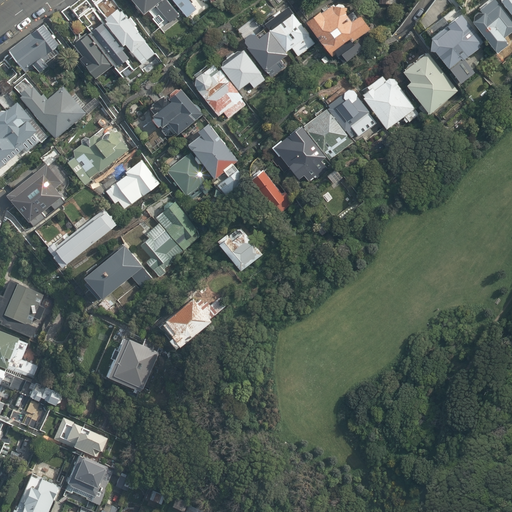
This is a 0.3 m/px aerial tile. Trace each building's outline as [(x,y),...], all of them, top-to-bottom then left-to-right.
[(172,0),(134,0),(145,14),(156,5),(169,23),(182,13),(172,0)] [(172,0),(182,13),(187,20),(200,10),(192,0),(172,0)] [(345,0),(331,0),(306,19),(332,54),(352,39),(353,42),(340,51),(348,63),(383,37),(365,13),(358,18),(345,0)] [(503,36),(511,29),(511,19),(496,0),(486,0),(477,7),(479,9),(476,9),(472,12),(471,19),(497,53),(509,43),(503,36)] [(511,0),(500,0),(511,15),(511,0)] [(154,52),(120,6),(106,17),(125,43),(126,43),(132,51),(137,48),(145,59),(154,52)] [(314,40),(286,6),(264,24),(286,51),(291,47),(297,54),(314,40)] [(483,40),(459,10),(444,22),(445,23),(429,34),(427,47),(432,47),(459,82),(474,71),(464,57),(480,46),(479,44),(483,40)] [(61,46),(46,23),(12,48),(28,70),(35,65),(41,72),(50,65),(45,58),(61,46)] [(125,47),(108,25),(94,36),(123,73),(133,66),(121,51),(125,47)] [(258,37),(254,32),(250,32),(245,36),(245,39),(247,44),(245,46),(270,76),(285,63),(280,57),(286,53),(267,29),(258,37)] [(113,64),(89,33),(76,43),(86,55),(82,58),(97,77),(113,64)] [(264,77),(242,49),(236,49),(220,62),(220,66),(238,89),(249,81),(253,86),(264,77)] [(458,90),(426,50),(400,68),(409,79),(405,82),(428,113),(458,90)] [(218,69),(212,64),(195,79),(195,85),(217,114),(222,111),(226,117),(245,102),(240,96),(241,94),(220,68),(218,69)] [(412,109),(414,107),(400,89),(401,88),(396,82),(397,80),(393,76),(387,76),(385,78),(381,73),(366,85),(368,87),(361,92),(363,95),(362,96),(386,128),(404,115),(409,122),(417,116),(412,109)] [(48,99),(34,85),(23,95),(57,137),(87,111),(65,84),(48,99)] [(201,113),(178,86),(170,89),(154,102),(151,108),(155,112),(151,117),(160,127),(169,122),(177,133),(201,113)] [(354,139),(376,122),(367,111),(369,110),(356,94),(356,92),(352,88),(347,87),(335,96),(336,97),(327,104),(328,106),(326,107),(344,130),(345,129),(354,139)] [(0,169),(43,134),(16,102),(0,115),(0,169)] [(344,130),(326,107),(326,106),(302,125),(325,155),(326,154),(330,159),(353,141),(344,130)] [(237,158),(208,121),(199,130),(201,134),(187,145),(195,154),(195,158),(198,162),(202,162),(212,178),(223,170),(227,177),(216,185),(224,195),(246,178),(233,161),(237,158)] [(325,155),(302,125),(300,123),(272,145),(298,178),(303,175),(308,181),(314,176),(316,178),(328,169),(321,160),(326,156),(325,155)] [(102,136),(97,133),(90,138),(87,136),(82,140),(82,142),(76,151),(76,156),(68,163),(86,185),(128,148),(120,138),(121,134),(119,130),(117,131),(113,129),(106,132),(102,136)] [(206,176),(187,151),(164,168),(184,193),(206,176)] [(159,180),(141,156),(125,168),(127,171),(105,187),(115,201),(118,199),(123,206),(159,180)] [(60,177),(46,163),(10,195),(32,221),(61,192),(53,183),(60,177)] [(290,203),(263,168),(251,177),(278,212),(290,203)] [(175,205),(170,202),(165,203),(163,209),(158,218),(182,249),(192,241),(188,237),(195,229),(175,205)] [(117,221),(106,207),(57,245),(68,259),(117,221)] [(180,250),(157,223),(146,233),(149,237),(140,245),(150,258),(146,261),(157,276),(166,271),(164,270),(180,250)] [(242,231),(237,223),(217,238),(240,269),(262,252),(245,229),(242,231)] [(147,271),(123,241),(84,273),(103,296),(125,278),(131,285),(147,271)] [(46,291),(8,277),(2,293),(0,292),(0,317),(3,319),(2,323),(30,333),(33,325),(30,324),(33,317),(41,320),(46,304),(42,302),(46,291)] [(194,300),(192,297),(156,323),(174,347),(209,320),(207,317),(227,303),(220,294),(208,303),(206,300),(203,302),(199,296),(194,300)] [(27,341),(0,329),(0,363),(30,376),(35,364),(20,358),(27,341)] [(157,349),(122,335),(105,374),(141,389),(157,349)] [(31,380),(0,366),(0,382),(25,393),(31,380)] [(41,390),(32,386),(28,395),(38,400),(40,396),(41,397),(54,402),(59,390),(44,384),(41,390)] [(0,411),(9,389),(0,385),(0,411)] [(48,409),(39,405),(33,418),(43,422),(48,409)] [(106,434),(62,414),(52,436),(96,456),(106,434)] [(111,466),(77,452),(63,486),(97,500),(111,466)] [(132,476),(121,471),(115,486),(126,491),(132,476)] [(46,511),(58,486),(35,476),(32,484),(27,481),(15,508),(13,507),(11,511),(46,511)] [(205,511),(207,508),(191,502),(187,511),(205,511)]
